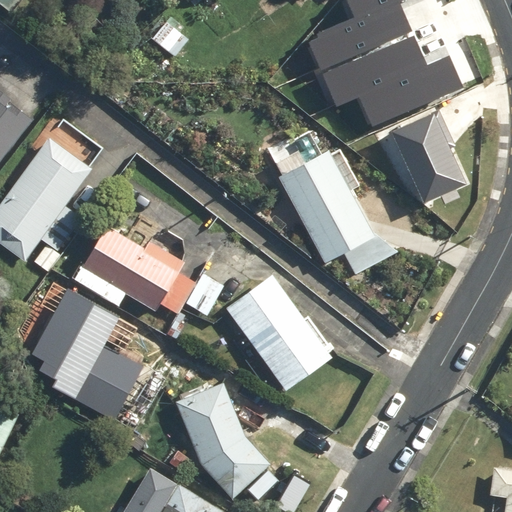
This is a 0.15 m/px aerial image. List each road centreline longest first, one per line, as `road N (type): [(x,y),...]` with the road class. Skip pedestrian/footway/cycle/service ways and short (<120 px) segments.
road 1 (unknown): [(417,345),(0,30)]
road 2 (residential): [(354,511),(511,233)]
